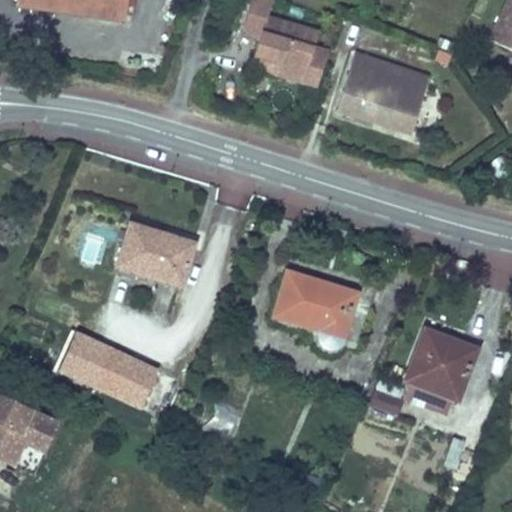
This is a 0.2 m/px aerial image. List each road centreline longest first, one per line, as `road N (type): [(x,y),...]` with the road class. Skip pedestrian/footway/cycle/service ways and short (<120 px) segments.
road 1 (secondary): [(0,106),(124,124),(511,238)]
road 2 (unknown): [(302,178),(274,274),(271,334),(306,358),(336,351)]
road 3 (unknown): [(158,0),(145,35),(132,40),(12,28),(4,9)]
